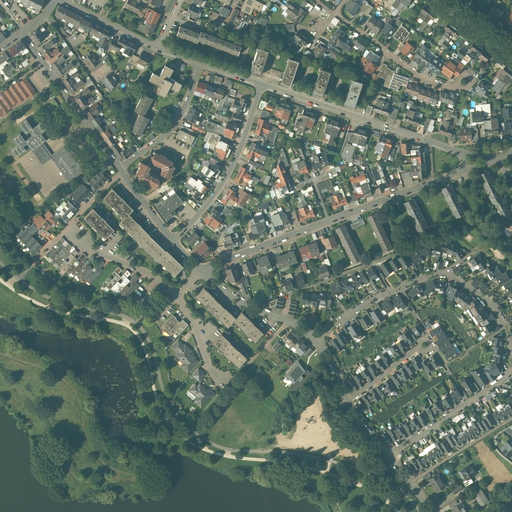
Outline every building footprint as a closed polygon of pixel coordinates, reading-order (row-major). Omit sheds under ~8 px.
[(43,0),(15,0),(38,12),(43,0)] [(138,3),(132,0),(127,0),(124,7),(134,12),(136,7),(138,3)] [(175,0),(174,0),(168,0),(164,10),(168,14),(169,14),(175,0)] [(245,0),(241,10),(248,14),(251,8),(252,5),(257,8),(257,9),(258,7),(261,8),(259,11),(259,12),(263,4),(267,6),(255,0),(245,0)] [(351,0),(345,8),(349,11),(350,11),(355,14),(362,5),(357,2),(359,0),(351,0)] [(395,0),(392,5),(392,6),(396,8),(400,2),(397,0),(396,0),(395,0)] [(486,1),(485,0),(481,0),(477,7),(482,11),(484,7),(485,8),(488,4),(486,2),(486,1)] [(368,3),(365,1),(362,5),(364,7),(359,13),(365,17),(360,23),(364,26),(371,16),(368,14),(372,7),(367,4),(368,3)] [(298,11),(287,2),(285,5),(296,14),(298,11)] [(403,5),(400,2),(396,8),(400,11),(404,5),(403,5)] [(308,3),(304,8),(310,12),(313,7),(308,3)] [(285,5),(283,4),(280,8),(289,14),(286,17),(291,21),(292,20),(297,25),(302,18),(296,14),(285,5)] [(195,7),(190,5),(187,12),(195,16),(199,8),(195,7)] [(431,10),(425,5),(420,11),(423,13),(427,15),(431,10)] [(59,6),(55,14),(62,18),(66,10),(59,6)] [(219,13),(227,17),(230,10),(223,6),(219,13)] [(494,6),(487,16),(496,23),(500,18),(496,16),(500,10),(494,6)] [(241,19),(238,18),(236,17),(238,12),(238,11),(238,10),(234,8),(227,24),(240,31),(241,28),(245,30),(248,23),(249,23),(251,23),(251,21),(251,20),(250,19),(251,17),(243,14),(241,19)] [(298,11),(296,14),(302,18),(307,12),(301,8),(298,11)] [(66,10),(62,18),(69,22),(73,13),(66,10)] [(151,10),(149,13),(147,12),(145,16),(147,18),(146,20),(148,21),(149,21),(155,24),(160,14),(151,10)] [(437,14),(431,10),(427,15),(427,16),(430,18),(433,20),(437,14)] [(219,14),(213,12),(208,23),(213,25),(219,14)] [(81,17),(73,13),(69,22),(74,24),(73,26),(76,27),(81,17)] [(384,24),(372,16),(366,23),(369,25),(368,27),(371,30),(372,28),(375,30),(374,32),(377,34),(384,24)] [(90,22),(81,17),(76,27),(76,28),(85,33),(90,22)] [(336,25),(340,20),(335,17),(331,22),(336,25)] [(389,17),(384,24),(386,26),(388,23),(389,23),(392,19),(389,17)] [(427,22),(423,20),(417,28),(422,32),(428,23),(427,22)] [(149,21),(146,27),(141,24),(139,29),(150,35),(155,25),(155,24),(149,21)] [(454,27),(448,22),(444,28),(446,30),(450,33),(454,27)] [(102,27),(93,23),(88,31),(94,34),(93,35),(97,37),(102,27)] [(386,26),(382,32),(388,37),(391,34),(393,36),(396,33),(393,31),(395,28),(389,23),(388,23),(386,26)] [(42,25),(36,28),(40,33),(45,29),(42,25)] [(393,36),(401,42),(405,35),(407,37),(410,33),(406,30),(407,30),(401,25),(396,33),(393,36)] [(241,46),(201,31),(200,33),(180,26),(177,35),(197,42),(197,40),(238,55),(241,46)] [(112,33),(102,27),(97,37),(101,39),(101,38),(107,41),(108,40),(110,35),(110,36),(112,33)] [(460,31),(454,27),(450,33),(453,35),(456,37),(460,31)] [(36,28),(30,33),(29,35),(35,44),(43,38),(40,33),(36,28)] [(345,33),(339,29),(334,35),(344,42),(347,39),(342,36),(345,33)] [(464,29),(460,35),(465,39),(469,33),(464,29)] [(446,30),(439,40),(443,43),(450,33),(446,30)] [(304,36),(298,31),(294,37),(296,39),(299,41),(304,36)] [(443,43),(441,45),(445,48),(449,44),(448,43),(453,35),(450,33),(443,43)] [(334,35),(330,41),(335,45),(334,46),(335,47),(337,44),(347,51),(351,47),(344,42),(334,35)] [(304,36),(299,41),(303,43),(305,45),(308,42),(310,40),(304,36)] [(128,41),(120,37),(117,42),(116,45),(121,47),(124,49),(128,41)] [(368,43),(360,38),(358,41),(355,45),(362,50),(368,43)] [(25,46),(21,40),(13,45),(18,51),(20,50),(21,52),(20,53),(22,55),(28,51),(25,46)] [(69,47),(64,40),(51,48),(49,50),(50,52),(56,48),(56,49),(61,45),(65,50),(69,47)] [(109,46),(107,51),(109,52),(111,49),(115,41),(112,40),(111,42),(109,46)] [(117,42),(115,41),(111,49),(118,52),(121,47),(116,45),(117,42)] [(136,45),(128,41),(124,49),(125,49),(128,51),(127,52),(128,52),(132,54),(136,45)] [(327,45),(321,41),(317,46),(318,47),(315,49),(312,53),(313,54),(319,58),(324,52),(324,53),(326,55),(328,52),(335,58),(338,54),(333,49),(327,45)] [(105,45),(100,42),(98,46),(100,47),(98,50),(103,53),(103,52),(106,53),(107,51),(109,46),(105,45)] [(410,44),(407,42),(405,45),(400,51),(402,52),(407,56),(409,53),(410,53),(412,53),(412,51),(413,51),(415,48),(412,45),(412,44),(410,44)] [(474,42),(469,49),(470,49),(467,54),(460,49),(457,54),(463,59),(468,62),(469,61),(471,58),(480,46),(474,42)] [(45,44),(39,49),(43,55),(49,50),(47,48),(45,45),(45,44)] [(13,45),(7,50),(12,56),(13,55),(15,57),(17,56),(18,54),(17,52),(18,51),(13,45)] [(296,45),(291,52),(295,53),(300,47),(296,45)] [(428,48),(423,45),(415,56),(412,59),(415,62),(418,58),(420,60),(421,59),(423,60),(419,64),(424,68),(426,65),(431,58),(424,53),(428,48)] [(480,46),(471,58),(474,60),(478,55),(480,56),(485,50),(480,46)] [(258,47),(250,71),(260,75),(268,50),(258,47)] [(49,50),(43,55),(47,60),(53,56),(50,52),(49,50)] [(380,57),(370,50),(365,57),(375,65),(380,57)] [(485,50),(480,56),(479,58),(485,62),(491,54),(485,50)] [(5,52),(0,54),(0,58),(5,64),(7,63),(5,60),(9,57),(5,52)] [(98,61),(92,53),(83,60),(89,68),(98,61)] [(149,57),(141,53),(139,58),(137,62),(138,63),(144,66),(149,57)] [(430,68),(437,59),(433,56),(431,58),(426,65),(430,68)] [(300,61),(290,57),(282,82),(292,85),(300,61)] [(365,57),(364,57),(361,61),(364,63),(363,63),(364,64),(362,66),(371,73),(376,66),(365,57)] [(434,71),(441,62),(437,59),(430,68),(434,71)] [(56,60),(50,65),(54,70),(60,66),(59,64),(57,61),(56,60)] [(457,66),(448,60),(445,65),(441,70),(450,76),(453,72),(457,76),(463,69),(458,65),(457,66)] [(98,61),(89,68),(90,70),(99,63),(98,61)] [(63,67),(62,68),(65,72),(73,66),(70,62),(63,67)] [(445,65),(441,62),(434,71),(438,74),(441,70),(445,65)] [(486,62),(481,69),(484,71),(489,64),(486,62)] [(9,65),(7,63),(5,64),(9,70),(10,71),(12,69),(11,68),(13,67),(11,63),(9,65)] [(111,68),(106,63),(100,67),(104,73),(111,68)] [(387,65),(382,63),(378,75),(386,77),(383,86),(389,88),(395,72),(389,70),(390,68),(387,67),(387,65)] [(506,65),(501,72),(503,74),(506,76),(511,69),(506,65)] [(60,66),(54,70),(59,76),(65,72),(62,68),(60,66)] [(274,69),(266,66),(264,72),(272,75),(274,69)] [(166,70),(163,68),(159,76),(152,72),(150,77),(154,79),(152,82),(159,86),(156,92),(160,94),(162,91),(165,93),(168,87),(173,89),(175,86),(179,88),(181,84),(168,77),(172,69),(168,67),(166,70)] [(332,72),(322,68),(313,93),(323,96),(332,72)] [(282,72),(274,69),(272,75),(281,78),(282,72)] [(81,76),(77,71),(74,73),(76,76),(71,80),(72,82),(78,78),(81,76)] [(410,78),(395,72),(389,88),(395,89),(396,86),(399,87),(400,85),(406,87),(408,83),(410,78)] [(111,73),(101,80),(107,88),(110,86),(112,88),(118,83),(111,73)] [(210,75),(207,74),(205,81),(220,85),(223,77),(211,74),(210,75)] [(68,77),(62,81),(66,87),(72,82),(71,80),(68,77)] [(19,81),(8,88),(8,87),(0,93),(0,98),(0,99),(0,115),(3,114),(4,115),(9,111),(8,109),(13,106),(13,105),(17,102),(19,103),(29,96),(30,97),(36,93),(31,87),(30,87),(29,84),(25,78),(20,82),(19,81)] [(499,78),(492,88),(495,91),(502,81),(499,78)] [(353,79),(345,103),(355,107),(363,82),(353,79)] [(80,80),(74,85),(76,88),(83,83),(81,80),(80,80)] [(206,84),(198,81),(195,90),(203,93),(206,84)] [(502,81),(495,91),(498,93),(506,83),(502,81)] [(72,82),(66,87),(70,92),(76,88),(74,85),(72,82)] [(412,84),(408,83),(406,87),(405,92),(408,93),(408,94),(411,95),(415,83),(413,82),(412,84)] [(484,85),(480,82),(475,88),(479,91),(483,94),(489,87),(485,84),(484,85)] [(415,83),(411,95),(414,96),(414,95),(417,96),(421,87),(417,86),(418,83),(415,83)] [(215,87),(206,84),(203,93),(212,96),(215,87)] [(426,90),(422,89),(423,87),(421,86),(421,87),(417,96),(417,99),(419,100),(420,98),(423,100),(426,90)] [(224,90),(215,87),(212,96),(221,99),(224,90)] [(87,88),(80,93),(82,97),(89,92),(87,88)] [(423,100),(423,101),(426,102),(426,101),(429,102),(433,93),(429,91),(429,89),(427,88),(423,100)] [(101,94),(97,89),(95,91),(98,95),(98,94),(101,98),(103,97),(101,94)] [(429,102),(429,103),(432,104),(432,103),(436,104),(438,99),(439,95),(435,93),(436,91),(433,90),(429,102)] [(457,97),(451,95),(444,92),(441,100),(450,104),(449,106),(454,108),(457,97)] [(80,93),(74,97),(78,103),(84,99),(82,97),(80,93)] [(94,94),(85,101),(88,104),(97,98),(94,94)] [(152,99),(143,94),(134,111),(140,114),(143,115),(144,112),(145,112),(151,102),(150,102),(152,99)] [(247,100),(240,98),(239,101),(238,105),(245,107),(247,100)] [(53,99),(46,104),(53,114),(60,109),(53,99)] [(84,99),(78,103),(82,108),(88,104),(85,101),(84,99)] [(286,104),(279,102),(277,109),(283,111),(286,104)] [(379,104),(376,103),(374,110),(381,112),(383,106),(379,104)] [(411,103),(409,109),(407,114),(413,116),(415,111),(417,105),(411,103)] [(292,106),(286,104),(283,111),(289,113),(290,113),(292,106)] [(490,104),(478,105),(479,112),(470,113),(471,122),(485,121),(486,127),(491,126),(491,118),(490,111),(490,104)] [(245,107),(238,105),(236,109),(235,112),(243,114),(245,107)] [(387,107),(383,106),(381,112),(388,114),(390,108),(387,107)] [(90,110),(86,113),(90,120),(99,114),(94,107),(90,110)] [(393,107),(389,117),(396,119),(399,109),(393,107)] [(191,108),(186,119),(194,123),(193,125),(198,127),(198,128),(202,119),(200,118),(200,119),(197,118),(199,112),(191,108)] [(311,112),(304,110),(301,118),(308,120),(311,112)] [(289,113),(283,111),(281,117),(286,118),(285,119),(287,119),(289,113)] [(447,111),(444,119),(442,125),(441,125),(438,133),(445,135),(452,112),(448,111),(447,111)] [(311,112),(308,120),(314,122),(317,114),(311,112)] [(452,112),(445,135),(450,137),(451,137),(452,134),(454,129),(453,129),(455,123),(453,122),(455,118),(456,118),(458,114),(452,112)] [(407,114),(406,113),(404,120),(411,123),(413,116),(407,114)] [(99,114),(90,120),(95,126),(101,122),(98,118),(100,116),(99,114)] [(143,115),(140,114),(131,130),(140,136),(140,135),(141,132),(142,132),(147,122),(148,119),(149,119),(143,115)] [(418,117),(413,116),(411,123),(418,126),(421,118),(418,117)] [(302,122),(297,120),(295,127),(298,128),(297,130),(304,132),(306,126),(308,120),(301,118),(303,118),(302,122)] [(335,121),(329,118),(326,126),(329,127),(333,128),(335,121)] [(26,119),(18,124),(26,134),(30,130),(34,134),(25,141),(19,133),(12,138),(17,145),(11,150),(16,157),(26,150),(23,146),(27,143),(32,150),(42,142),(45,140),(41,133),(47,128),(42,121),(33,128),(26,119)] [(266,121),(259,119),(257,126),(264,128),(265,124),(266,121)] [(225,128),(208,121),(207,126),(214,128),(213,129),(224,133),(223,134),(228,136),(230,130),(225,128)] [(341,123),(335,121),(333,128),(337,129),(337,130),(339,130),(341,123)] [(101,122),(95,126),(100,133),(108,127),(112,124),(111,122),(104,126),(101,122)] [(239,126),(233,123),(232,126),(230,130),(237,132),(239,126)] [(264,128),(257,126),(254,133),(261,136),(263,132),(267,134),(264,142),(272,145),(276,132),(269,130),(264,128)] [(108,127),(100,133),(104,140),(111,135),(107,131),(110,129),(108,127)] [(467,129),(465,127),(464,129),(461,129),(461,134),(460,134),(461,140),(472,139),(471,129),(467,129)] [(354,133),(352,132),(349,140),(348,143),(357,147),(358,143),(360,137),(363,130),(356,128),(354,133)] [(185,131),(180,129),(176,138),(190,145),(195,136),(185,131)] [(237,132),(230,130),(228,136),(228,137),(234,139),(237,132)] [(369,132),(363,130),(360,137),(366,139),(367,139),(369,132)] [(111,135),(104,140),(109,146),(118,140),(123,136),(121,134),(114,139),(111,135)] [(220,138),(211,134),(207,143),(211,144),(218,148),(219,144),(220,142),(218,141),(220,138)] [(387,138),(380,136),(378,144),(376,150),(382,152),(384,145),(387,138)] [(366,139),(360,137),(358,143),(364,145),(366,139)] [(393,140),(387,138),(384,145),(391,148),(393,140)] [(357,147),(348,143),(349,140),(345,139),(340,153),(345,164),(352,162),(353,158),(357,147)] [(118,140),(109,146),(114,153),(120,148),(117,144),(119,142),(118,140)] [(42,142),(32,150),(42,165),(51,158),(49,156),(51,155),(42,142)] [(206,142),(201,150),(206,153),(211,144),(207,143),(206,142)] [(258,145),(252,143),(249,150),(255,152),(257,149),(258,145)] [(67,144),(60,149),(61,151),(51,158),(68,182),(75,176),(86,169),(71,149),(67,144)] [(232,147),(225,144),(224,147),(222,150),(229,153),(232,147)] [(411,144),(402,144),(402,148),(402,153),(403,153),(411,153),(411,148),(411,144)] [(391,148),(384,145),(382,152),(381,157),(384,158),(385,155),(388,156),(391,148)] [(120,148),(114,153),(119,159),(121,157),(127,153),(125,151),(123,152),(120,148)] [(416,149),(416,152),(417,156),(425,155),(424,148),(422,148),(416,149)] [(60,149),(51,155),(49,156),(51,158),(61,151),(60,149)] [(268,153),(257,149),(255,152),(266,157),(268,153)] [(229,153),(222,150),(221,154),(219,157),(225,160),(229,153)] [(255,152),(249,150),(246,156),(253,159),(254,156),(255,152)] [(173,161),(165,158),(158,154),(155,152),(153,155),(150,156),(152,161),(162,166),(161,168),(162,169),(160,173),(168,177),(170,174),(174,166),(173,165),(172,163),(173,161)] [(326,156),(323,158),(319,159),(321,166),(329,163),(326,156)] [(315,161),(312,162),(314,168),(321,166),(319,159),(315,161)] [(158,178),(148,173),(149,172),(148,171),(150,166),(142,162),(140,166),(139,166),(136,174),(137,174),(138,177),(137,178),(145,182),(152,185),(151,186),(155,188),(157,185),(160,184),(158,178)] [(278,163),(276,169),(277,171),(275,172),(274,174),(274,173),(273,174),(274,174),(273,176),(275,179),(286,175),(283,167),(281,162),(278,163)] [(425,162),(417,163),(418,167),(418,170),(426,170),(425,162)] [(214,166),(212,170),(218,174),(222,167),(216,163),(214,166)] [(306,165),(298,167),(301,174),(308,171),(306,165)] [(208,167),(207,167),(204,173),(208,176),(212,170),(208,167)] [(251,172),(242,167),(238,174),(244,177),(249,179),(251,176),(249,175),(251,172)] [(295,169),(292,170),(294,176),(301,174),(298,167),(295,169)] [(377,167),(372,169),(376,180),(380,179),(379,179),(381,178),(378,171),(377,167)] [(208,176),(214,180),(218,174),(212,170),(208,176)] [(378,171),(381,178),(379,179),(380,179),(381,183),(386,181),(385,177),(382,170),(378,171)] [(503,199),(498,190),(496,188),(497,187),(494,183),(493,180),(489,170),(479,175),(483,183),(484,183),(485,186),(488,193),(489,193),(490,195),(489,196),(493,204),(494,203),(496,207),(497,207),(498,210),(502,218),(511,214),(506,204),(505,204),(504,202),(505,202),(503,199)] [(100,172),(94,177),(101,184),(106,178),(102,174),(100,172)] [(360,176),(358,177),(363,190),(369,188),(368,183),(370,183),(366,173),(364,174),(360,176)] [(244,177),(238,174),(235,180),(241,183),(243,180),(244,177)] [(259,179),(251,175),(251,176),(249,179),(252,181),(256,183),(259,179)] [(286,176),(279,179),(280,182),(281,182),(282,186),(289,183),(286,176)] [(94,177),(89,182),(95,187),(96,189),(101,184),(94,177)] [(358,177),(350,179),(352,184),(355,183),(358,192),(359,192),(363,190),(358,177)] [(195,180),(194,182),(189,178),(187,182),(193,187),(198,190),(202,184),(201,183),(202,181),(198,179),(196,181),(195,180)] [(393,179),(386,181),(389,188),(396,185),(393,179)] [(381,183),(380,184),(382,191),(389,188),(386,181),(381,183)] [(325,182),(317,185),(319,191),(321,190),(322,193),(328,191),(327,188),(325,182)] [(289,183),(282,186),(284,190),(285,193),(292,190),(289,183)] [(83,184),(72,195),(79,203),(90,191),(83,184)] [(202,184),(198,190),(204,194),(208,188),(202,184)] [(459,201),(457,196),(456,194),(451,184),(442,189),(446,197),(447,197),(448,199),(447,200),(451,206),(453,209),(452,209),(456,217),(465,213),(461,203),(460,203),(459,201)] [(235,192),(229,188),(225,195),(231,199),(233,195),(235,192)] [(369,188),(363,190),(365,197),(372,195),(369,188)] [(141,226),(137,223),(131,217),(132,217),(128,214),(133,209),(125,201),(121,198),(115,192),(116,192),(112,189),(103,197),(116,209),(115,210),(124,218),(119,223),(132,235),(131,235),(140,243),(139,243),(149,253),(150,254),(154,258),(156,260),(157,259),(170,272),(174,275),(182,266),(166,250),(165,251),(149,235),(141,227),(141,226)] [(204,194),(198,190),(195,193),(193,196),(199,201),(204,194)] [(363,190),(359,192),(358,192),(355,193),(358,200),(365,197),(363,190)] [(242,191),(237,198),(233,195),(231,199),(235,202),(239,205),(242,207),(250,195),(247,194),(243,191),(242,191)] [(165,202),(157,208),(166,220),(172,215),(170,211),(183,202),(178,196),(175,192),(164,200),(165,202)] [(231,199),(225,195),(221,201),(227,205),(229,202),(231,199)] [(342,198),(338,200),(341,206),(348,203),(346,197),(342,198)] [(419,211),(418,208),(414,198),(404,203),(408,211),(409,211),(410,214),(413,221),(414,220),(415,223),(414,224),(419,232),(428,227),(423,218),(422,216),(422,215),(419,210),(419,211)] [(196,204),(189,199),(188,202),(193,208),(196,204)] [(335,201),(331,202),(334,209),(341,206),(338,200),(335,201)] [(77,209),(69,201),(68,201),(69,202),(67,204),(63,207),(71,215),(73,213),(77,209)] [(71,215),(63,207),(63,208),(58,213),(58,214),(60,216),(65,221),(69,217),(69,218),(71,215)] [(102,218),(96,212),(93,209),(84,218),(96,230),(105,238),(113,229),(105,221),(102,218)] [(214,209),(209,215),(215,219),(218,216),(220,213),(214,209)] [(309,211),(305,212),(308,219),(315,216),(312,209),(309,211)] [(45,215),(47,217),(44,219),(40,215),(33,223),(38,228),(43,223),(45,226),(44,226),(47,229),(51,226),(50,225),(52,222),(53,223),(57,219),(52,213),(49,210),(45,215)] [(58,213),(55,210),(52,213),(57,219),(60,216),(58,214),(58,213)] [(302,214),(299,215),(301,221),(308,219),(305,212),(302,214)] [(392,248),(376,212),(368,216),(370,220),(369,220),(374,231),(375,231),(378,237),(377,237),(382,248),(383,248),(384,252),(392,248)] [(209,215),(204,222),(214,230),(219,223),(215,219),(209,215)] [(262,215),(253,218),(255,225),(262,222),(264,222),(262,215)] [(253,218),(252,219),(249,220),(251,227),(250,227),(252,232),(257,230),(255,225),(253,218)] [(288,218),(284,220),(285,220),(281,221),(283,228),(290,225),(288,218)] [(363,219),(350,224),(353,230),(365,224),(363,219)] [(277,223),(274,224),(276,230),(283,228),(281,221),(277,223)] [(30,225),(29,223),(25,227),(32,233),(34,230),(34,231),(37,228),(38,228),(33,223),(30,225)] [(361,259),(344,224),(337,228),(338,232),(343,243),(344,243),(346,248),(346,249),(351,260),(352,259),(354,263),(361,259)] [(264,227),(261,229),(257,230),(260,237),(267,234),(264,227)] [(41,247),(22,229),(16,235),(25,244),(34,254),(41,247)] [(50,234),(45,229),(42,232),(47,237),(50,234)] [(252,232),(250,233),(253,240),(260,237),(257,230),(252,232)] [(194,231),(186,240),(191,245),(200,237),(194,231)] [(325,239),(324,239),(326,244),(328,249),(331,247),(333,248),(335,247),(336,246),(336,245),(333,236),(325,239)] [(235,238),(231,240),(234,247),(241,244),(238,237),(235,238)] [(210,244),(205,238),(202,240),(204,243),(204,242),(207,246),(210,244)] [(227,241),(224,243),(227,249),(234,247),(231,240),(227,241)] [(51,247),(44,255),(48,258),(49,257),(52,260),(58,254),(61,250),(64,247),(61,245),(57,241),(55,244),(58,247),(54,250),(51,247)] [(450,242),(446,241),(445,241),(443,241),(442,245),(440,253),(444,253),(444,251),(448,251),(450,242)] [(204,243),(194,251),(194,252),(196,254),(196,255),(195,256),(197,257),(198,258),(198,257),(201,260),(211,251),(207,246),(204,242),(204,243)] [(317,242),(308,245),(312,256),(320,253),(318,249),(319,248),(317,242)] [(455,244),(450,243),(450,242),(448,251),(447,253),(452,253),(451,254),(452,255),(454,255),(456,254),(459,260),(465,256),(462,250),(463,249),(458,248),(458,247),(455,246),(455,244)] [(439,244),(435,243),(433,252),(437,253),(436,256),(439,257),(440,253),(442,245),(439,244)] [(308,245),(300,248),(303,258),(308,256),(308,258),(312,256),(308,245)] [(422,249),(418,251),(417,251),(413,253),(413,254),(411,255),(410,255),(414,261),(417,266),(418,266),(421,264),(419,261),(423,259),(422,258),(426,255),(426,256),(429,254),(430,251),(428,249),(427,249),(425,246),(421,248),(422,249)] [(61,256),(58,254),(52,260),(51,261),(54,264),(55,263),(59,266),(64,260),(68,256),(70,254),(67,251),(64,247),(61,250),(64,253),(61,256)] [(293,251),(284,255),(287,265),(292,263),(292,262),(296,260),(293,251)] [(67,262),(64,260),(59,266),(57,267),(60,270),(62,269),(65,272),(66,271),(73,263),(76,260),(77,260),(74,256),(70,254),(68,256),(71,259),(67,262)] [(405,254),(401,257),(402,257),(398,260),(401,264),(403,267),(405,265),(406,266),(411,263),(405,254)] [(479,254),(468,261),(470,264),(471,263),(473,266),(475,265),(483,260),(479,254)] [(284,255),(276,258),(280,268),(287,265),(284,255)] [(267,256),(264,257),(264,256),(261,257),(266,269),(271,267),(269,260),(267,256)] [(76,266),(73,263),(66,271),(69,274),(70,273),(73,276),(75,274),(85,263),(82,260),(79,257),(77,260),(76,260),(79,262),(76,266)] [(261,257),(259,258),(259,259),(257,260),(258,264),(261,271),(266,269),(261,257)] [(398,260),(396,257),(393,260),(392,259),(388,262),(392,268),(393,269),(394,270),(396,269),(398,268),(397,266),(401,264),(398,260)] [(483,260),(475,265),(480,272),(484,269),(487,273),(489,271),(495,267),(492,263),(489,265),(485,259),(483,260)] [(387,260),(379,266),(383,271),(382,271),(384,274),(393,269),(392,268),(388,262),(387,260)] [(249,261),(241,264),(246,276),(254,272),(253,268),(252,268),(249,261)] [(85,263),(75,274),(82,280),(83,278),(90,271),(92,269),(91,267),(89,265),(88,265),(87,264),(86,263),(85,263)] [(93,274),(90,271),(83,278),(87,281),(88,280),(91,283),(103,270),(100,267),(97,264),(94,267),(97,270),(93,274)] [(326,266),(317,270),(321,278),(328,275),(327,271),(328,271),(326,266)] [(502,274),(497,266),(495,267),(489,271),(494,279),(497,277),(502,274)] [(235,267),(226,270),(230,283),(235,281),(236,285),(239,284),(240,283),(238,278),(239,278),(235,267)] [(375,273),(372,268),(371,267),(371,268),(369,269),(369,268),(365,271),(368,275),(366,277),(368,281),(370,284),(374,282),(372,280),(377,276),(375,273)] [(111,280),(108,277),(101,285),(105,288),(106,286),(109,289),(117,281),(121,277),(119,275),(118,276),(117,275),(118,274),(114,271),(112,273),(112,274),(115,276),(111,280)] [(362,271),(358,273),(359,274),(356,276),(360,283),(361,285),(368,281),(366,277),(362,271)] [(502,274),(497,277),(502,285),(504,284),(510,279),(505,272),(502,274)] [(117,281),(109,289),(109,290),(110,288),(113,291),(115,290),(118,293),(119,292),(130,281),(126,278),(123,274),(121,277),(123,280),(120,283),(117,281)] [(130,281),(119,292),(122,295),(123,294),(127,297),(139,284),(135,281),(139,277),(136,274),(130,281)] [(301,274),(295,276),(299,286),(305,284),(301,274)] [(355,275),(352,277),(351,277),(348,279),(353,287),(353,288),(360,283),(356,276),(355,275)] [(290,280),(289,278),(285,280),(283,281),(286,291),(293,289),(290,280)] [(346,292),(353,287),(348,279),(347,278),(343,280),(343,281),(340,283),(345,291),(346,292)] [(433,282),(431,283),(429,282),(428,283),(428,284),(427,285),(432,291),(433,292),(436,290),(436,289),(443,290),(443,291),(445,282),(437,280),(437,283),(433,282)] [(339,281),(337,282),(337,283),(335,284),(335,283),(331,286),(334,291),(337,295),(338,295),(337,294),(341,292),(341,294),(345,291),(340,283),(339,281)] [(244,282),(240,283),(239,284),(243,295),(248,293),(244,282)] [(422,288),(420,284),(414,288),(415,288),(409,292),(412,296),(413,295),(414,297),(414,298),(414,299),(414,300),(415,300),(416,300),(417,300),(417,299),(417,298),(421,295),(422,297),(426,295),(422,288)] [(427,285),(422,288),(426,295),(432,291),(427,285)] [(252,322),(241,312),(236,318),(225,308),(224,308),(214,298),(203,287),(195,296),(203,304),(206,306),(205,307),(213,315),(216,317),(227,327),(232,322),(233,321),(243,331),(243,332),(254,342),(263,333),(252,323),(252,322)] [(454,288),(450,287),(449,291),(448,298),(452,299),(452,298),(455,299),(460,293),(456,290),(454,289),(454,288)] [(409,292),(408,290),(403,293),(407,299),(412,296),(409,292)] [(308,294),(304,293),(302,303),(309,305),(309,303),(311,295),(308,294)] [(329,295),(319,293),(319,295),(317,303),(323,304),(325,304),(326,301),(326,300),(331,301),(331,299),(329,295)] [(455,299),(455,300),(458,302),(463,295),(460,293),(455,299)] [(471,298),(464,293),(463,295),(458,302),(465,307),(467,303),(468,303),(469,302),(469,301),(471,298)] [(319,295),(311,294),(311,295),(309,303),(313,303),(312,306),(316,307),(317,303),(319,295)] [(331,299),(331,301),(326,300),(326,301),(328,302),(327,306),(333,308),(334,299),(331,294),(329,295),(331,299)] [(406,305),(399,295),(392,299),(394,303),(399,309),(406,305)] [(388,299),(381,304),(381,305),(384,309),(387,313),(394,308),(392,305),(388,299)] [(381,305),(381,304),(379,302),(376,304),(378,308),(380,311),(384,309),(381,305)] [(479,303),(474,306),(470,309),(474,315),(475,315),(484,310),(479,302),(479,303)] [(378,308),(370,313),(371,314),(372,316),(375,321),(379,319),(379,320),(380,319),(381,320),(385,318),(380,311),(378,308)] [(484,310),(475,315),(480,322),(485,319),(490,316),(487,312),(486,312),(484,309),(484,310)] [(176,318),(172,315),(161,327),(169,335),(172,332),(174,334),(176,333),(178,335),(187,324),(182,320),(180,323),(175,318),(176,318)] [(490,316),(485,319),(487,323),(489,322),(494,318),(492,315),(490,316)] [(368,316),(363,318),(359,320),(361,323),(364,328),(372,323),(369,318),(368,316)] [(427,329),(433,326),(430,320),(424,324),(427,329)] [(499,329),(497,326),(494,328),(492,324),(491,325),(489,322),(487,323),(481,327),(481,330),(482,332),(484,330),(486,334),(492,330),(494,333),(499,329)] [(355,326),(353,327),(352,325),(348,328),(346,325),(343,328),(346,333),(346,334),(349,331),(352,335),(359,336),(364,334),(358,325),(357,323),(355,325),(355,326)] [(419,324),(412,329),(414,333),(416,336),(423,331),(419,324)] [(439,325),(429,332),(432,337),(437,334),(438,336),(444,332),(439,325)] [(408,330),(400,335),(403,339),(404,341),(406,340),(409,344),(414,341),(411,335),(408,330)] [(343,335),(341,331),(341,332),(335,335),(343,347),(342,345),(348,342),(343,335)] [(299,340),(290,332),(283,340),(286,342),(287,342),(293,347),(299,340)] [(449,340),(444,332),(438,336),(440,338),(435,341),(438,346),(449,340)] [(237,350),(229,342),(230,342),(221,334),(212,343),(221,351),(220,351),(229,359),(238,367),(246,358),(238,350),(237,350)] [(336,337),(328,342),(331,346),(333,345),(335,347),(333,349),(332,348),(332,349),(335,353),(343,347),(335,335),(336,337)] [(503,339),(494,336),(491,338),(490,341),(493,342),(493,345),(495,346),(494,352),(500,354),(501,350),(502,347),(501,346),(502,342),(500,342),(501,340),(503,341),(503,339)] [(299,340),(293,347),(298,351),(297,352),(301,356),(304,353),(308,348),(309,347),(303,341),(300,338),(299,340)] [(403,339),(396,344),(403,354),(408,351),(406,348),(408,347),(404,341),(403,339)] [(453,347),(449,340),(438,346),(442,351),(446,348),(447,351),(453,347)] [(184,346),(178,341),(173,347),(179,353),(176,356),(180,359),(182,359),(185,362),(181,366),(187,371),(196,361),(193,358),(194,357),(189,353),(190,351),(184,345),(184,346)] [(278,341),(272,347),(275,350),(281,344),(278,341)] [(403,354),(396,344),(389,348),(393,356),(396,354),(398,357),(403,354)] [(453,347),(447,351),(449,353),(444,356),(448,361),(458,354),(453,347)] [(312,352),(308,348),(304,353),(308,357),(312,352)] [(387,352),(380,356),(380,358),(381,358),(386,367),(387,367),(391,363),(389,359),(391,357),(387,352)] [(494,352),(493,352),(492,357),(495,357),(496,359),(496,361),(504,363),(504,362),(505,358),(506,355),(502,354),(500,354),(494,352)] [(404,367),(399,370),(402,374),(398,376),(395,372),(390,376),(397,386),(411,377),(410,375),(423,366),(427,373),(441,363),(434,354),(429,357),(432,361),(428,363),(425,359),(421,362),(417,356),(411,359),(414,363),(410,366),(407,362),(403,365),(404,367)] [(380,358),(373,362),(374,363),(377,368),(379,367),(382,371),(387,368),(387,367),(386,367),(381,358),(380,358)] [(374,363),(367,368),(373,378),(379,375),(376,370),(378,369),(377,368),(374,363)] [(501,371),(498,367),(496,364),(492,363),(490,364),(491,366),(488,368),(489,369),(484,372),(485,373),(486,376),(491,373),(494,376),(494,377),(498,374),(497,373),(501,371)] [(301,368),(297,364),(295,367),(293,367),(291,369),(292,370),(288,375),(293,379),(293,380),(295,381),(289,387),(295,392),(307,378),(304,375),(304,376),(299,371),(301,368)] [(363,370),(360,372),(360,373),(363,378),(366,377),(368,381),(373,378),(367,368),(363,370)] [(479,368),(477,369),(477,370),(475,372),(474,375),(473,376),(477,381),(480,386),(484,383),(483,382),(486,380),(486,379),(486,378),(487,377),(486,376),(485,373),(484,372),(481,368),(480,369),(480,368),(479,368)] [(204,375),(198,369),(193,375),(199,381),(204,375)] [(363,378),(360,373),(353,377),(359,388),(364,384),(362,380),(364,379),(364,378),(363,378)] [(494,376),(491,373),(486,376),(487,377),(490,382),(495,379),(494,377),(494,376)] [(353,377),(346,382),(349,388),(351,386),(354,391),(359,388),(353,377)] [(473,383),(469,377),(461,383),(464,388),(467,393),(468,394),(474,390),(474,391),(477,389),(473,383)] [(373,395),(369,398),(366,394),(356,400),(359,404),(357,406),(360,411),(395,389),(389,379),(384,382),(386,386),(382,389),(380,385),(370,391),(373,395)] [(480,386),(477,381),(473,383),(477,389),(478,390),(481,388),(480,386)] [(203,387),(200,384),(197,387),(196,386),(194,386),(191,389),(191,391),(194,393),(196,393),(198,395),(195,399),(198,402),(197,403),(200,406),(209,397),(205,394),(208,391),(205,391),(203,389),(203,387)] [(462,397),(455,386),(451,388),(453,390),(452,394),(454,398),(456,401),(456,400),(461,397),(462,397)] [(482,397),(484,401),(496,396),(494,392),(482,397)] [(447,394),(445,395),(446,397),(442,399),(445,404),(447,408),(454,404),(449,395),(448,395),(447,394)] [(439,400),(425,409),(431,419),(436,416),(434,412),(437,409),(440,414),(445,410),(442,406),(439,400)] [(508,415),(504,409),(505,409),(504,408),(503,407),(500,409),(500,410),(498,411),(499,412),(503,418),(502,419),(503,419),(508,416),(508,415)] [(503,418),(499,412),(498,411),(497,409),(494,412),(495,414),(493,415),(497,422),(503,419),(502,419),(503,418)] [(395,429),(395,430),(398,433),(398,434),(400,437),(402,435),(404,439),(414,432),(411,428),(415,425),(418,430),(427,424),(424,419),(427,418),(423,412),(395,429)] [(454,418),(457,422),(465,416),(463,412),(454,418)] [(481,419),(476,422),(475,420),(471,423),(477,433),(477,432),(481,430),(482,432),(486,429),(487,430),(491,427),(490,426),(494,423),(488,413),(484,416),(485,418),(481,420),(481,419)] [(477,433),(471,423),(472,424),(469,426),(470,428),(468,430),(472,437),(473,437),(476,435),(476,436),(479,434),(477,432),(477,433)] [(393,427),(380,436),(383,442),(385,440),(388,445),(398,438),(396,435),(398,434),(398,433),(395,430),(395,429),(393,427)] [(467,428),(464,430),(465,432),(463,433),(467,441),(470,439),(471,438),(470,438),(472,437),(468,430),(467,428)] [(458,437),(455,433),(451,436),(450,434),(446,437),(452,447),(456,444),(457,446),(461,444),(462,444),(465,442),(467,441),(463,433),(462,432),(458,434),(460,436),(458,437)] [(420,441),(422,444),(431,439),(428,436),(420,441)] [(444,440),(440,443),(439,441),(435,444),(436,446),(441,454),(445,451),(446,453),(451,450),(444,440)] [(511,441),(510,444),(506,441),(500,449),(511,458),(511,456),(511,441)] [(441,454),(436,446),(433,448),(434,450),(432,451),(436,458),(439,456),(440,456),(439,456),(442,454),(441,454)] [(432,451),(431,449),(427,451),(429,453),(427,455),(426,453),(422,455),(423,457),(421,459),(420,457),(416,459),(414,457),(409,460),(411,462),(406,465),(412,474),(417,471),(416,469),(420,467),(421,469),(429,464),(429,463),(434,460),(434,459),(436,458),(432,451)] [(470,465),(461,471),(467,480),(475,474),(474,472),(475,472),(472,468),(472,469),(470,465)] [(438,475),(429,480),(437,491),(441,489),(440,487),(444,485),(438,475)] [(481,488),(472,494),(480,507),(489,501),(481,488)] [(466,511),(461,503),(453,508),(455,511),(466,511)]
